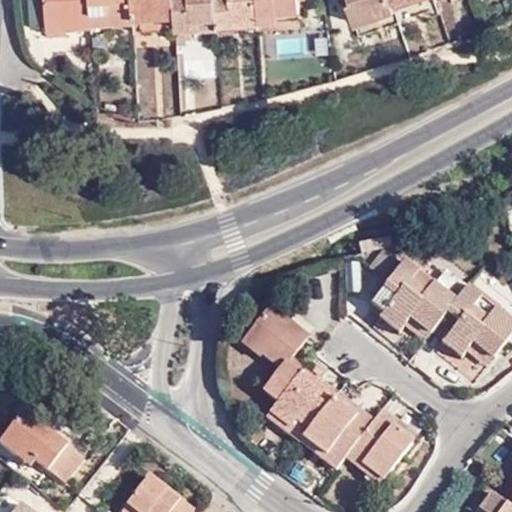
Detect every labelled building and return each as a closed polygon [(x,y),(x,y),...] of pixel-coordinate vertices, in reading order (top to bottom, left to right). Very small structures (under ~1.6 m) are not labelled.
[(69,28),(92,27),(90,0),(46,0),(48,29),(69,28)] [(135,19),(134,0),(90,0),(92,27),(135,24),(135,19)] [(175,0),(134,0),(135,19),(141,19),(176,17),(175,0)] [(175,0),(176,17),(178,30),(193,29),(192,19),(218,18),(216,0),(175,0)] [(258,0),(216,0),(218,18),(260,16),(258,0)] [(258,0),(260,16),(260,22),(279,20),(279,13),(302,11),(300,0),(258,0)] [(392,0),(351,0),(351,1),(347,2),(356,25),(397,12),(394,4),(392,0)] [(218,18),(219,28),(261,25),(260,22),(260,16),(218,18)] [(176,17),(141,19),(141,31),(178,30),(176,17)] [(192,19),(193,29),(219,28),(218,18),(192,19)] [(338,78),(334,56),(324,58),(328,80),(338,78)] [(402,266),(384,251),(369,270),(388,285),(402,266)] [(412,319),(432,335),(448,315),(466,291),(444,274),(435,285),(406,262),(402,266),(388,285),(372,306),(384,316),(381,320),(400,335),(405,327),(412,319)] [(466,291),(448,315),(460,323),(443,345),(462,360),(468,352),(474,344),(494,360),(511,337),(511,320),(497,309),(488,320),(482,328),(468,317),(475,309),(483,298),(469,287),(466,291)] [(304,371),(313,360),(301,350),(310,337),(271,307),(245,340),(264,355),(262,357),(281,371),(264,393),(278,404),(300,376),(304,371)] [(488,320),(475,309),(468,317),(482,328),(488,320)] [(405,327),(426,343),(432,335),(412,319),(405,327)] [(264,355),(245,340),(241,345),(260,360),(262,357),(264,355)] [(474,344),(468,352),(488,368),(494,360),(474,344)] [(321,384),(304,371),(300,376),(317,389),(321,384)] [(284,432),(300,445),(302,443),(306,438),(335,401),(337,398),(321,384),(317,389),(300,376),(278,404),(271,414),(287,427),(284,432)] [(357,409),(339,395),(337,398),(335,401),(352,414),(357,409)] [(319,457),(337,471),(346,460),(375,423),(357,409),(352,414),(335,401),(306,438),(323,452),(319,457)] [(27,409),(0,443),(0,444),(31,469),(36,462),(48,473),(50,470),(66,483),(79,466),(84,460),(39,425),(42,422),(27,409)] [(401,424),(384,411),(375,423),(346,460),(363,473),(367,468),(385,482),(415,443),(397,430),(401,424)] [(271,414),(267,419),(284,432),(287,427),(271,414)] [(418,438),(401,424),(397,430),(415,443),(418,438)] [(302,443),(319,457),(323,452),(306,438),(302,443)] [(367,468),(363,473),(381,487),(385,482),(367,468)] [(150,476),(127,506),(134,511),(194,511),(195,511),(150,476)] [(5,491),(0,499),(0,511),(12,511),(20,501),(5,491)] [(511,511),(511,499),(508,505),(493,493),(480,511),(511,511)]
